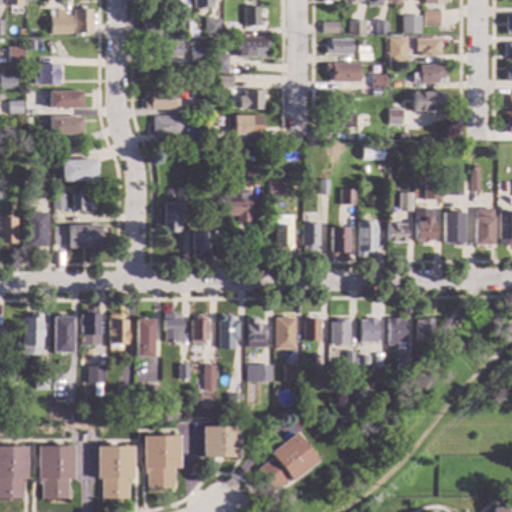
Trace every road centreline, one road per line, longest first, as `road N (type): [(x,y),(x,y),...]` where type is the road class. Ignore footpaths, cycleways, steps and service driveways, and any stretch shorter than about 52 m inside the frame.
road 1 (residential): [(511,280),(0,282)]
road 2 (residential): [(113,0),(113,106),(135,181),(132,280)]
road 3 (residential): [(475,0),(474,140)]
road 4 (residential): [(295,0),(294,138)]
